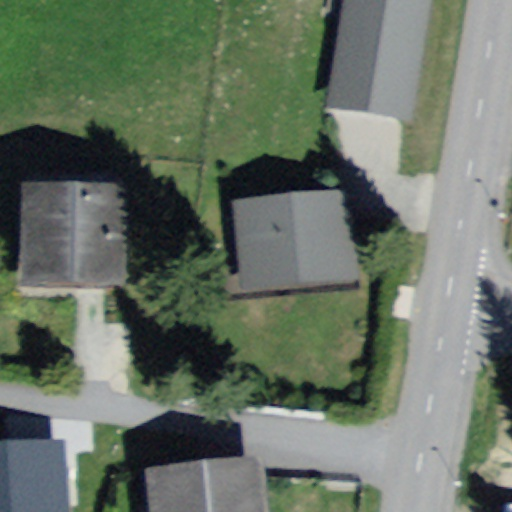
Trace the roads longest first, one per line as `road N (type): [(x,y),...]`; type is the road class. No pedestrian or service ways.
road 1 (tertiary): [(451,311),(503,0)]
road 2 (tertiary): [(420,511),(451,311)]
